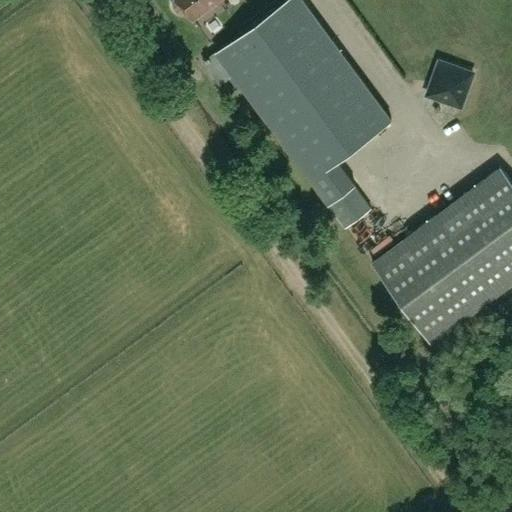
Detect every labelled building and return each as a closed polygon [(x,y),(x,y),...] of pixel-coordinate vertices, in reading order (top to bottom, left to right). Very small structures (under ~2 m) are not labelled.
[(175,0),(174,2),(175,7),(178,12),(183,14),(189,12),(194,20),(220,0),(175,0)] [(286,0),(217,51),(331,204),(348,227),(373,209),(355,185),(357,185),(339,160),(393,120),(303,0),(286,0)] [(428,94),(434,96),(462,107),(474,73),(440,60),(430,89),(428,94)] [(433,342),(511,283),(511,179),(502,167),(373,262),(433,342)] [(384,229),(363,241),(368,249),(389,237),(384,229)]
